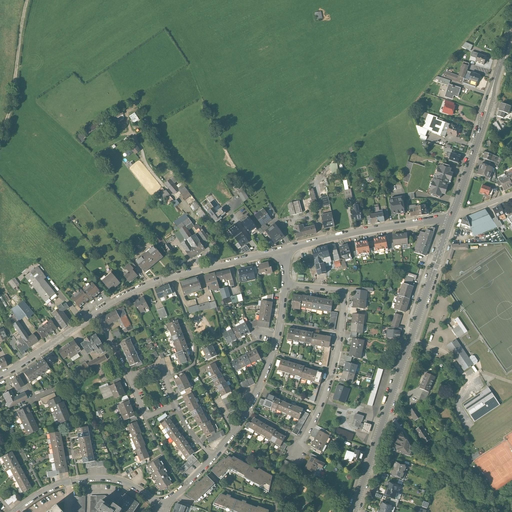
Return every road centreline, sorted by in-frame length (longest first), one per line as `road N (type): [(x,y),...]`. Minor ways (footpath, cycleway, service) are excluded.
road 1 (secondary): [(450,217),(353,511)]
road 2 (residential): [(287,283),(343,292),(325,389),(296,452)]
road 3 (secondary): [(511,26),(450,217)]
road 4 (residential): [(96,316),(217,262),(283,247)]
road 5 (residential): [(213,456),(238,434),(265,386),(287,283)]
road 6 (residential): [(283,247),(450,217)]
road 7 (residential): [(161,506),(116,478),(77,478),(14,511)]
road 8 (track): [(0,134),(27,0)]
